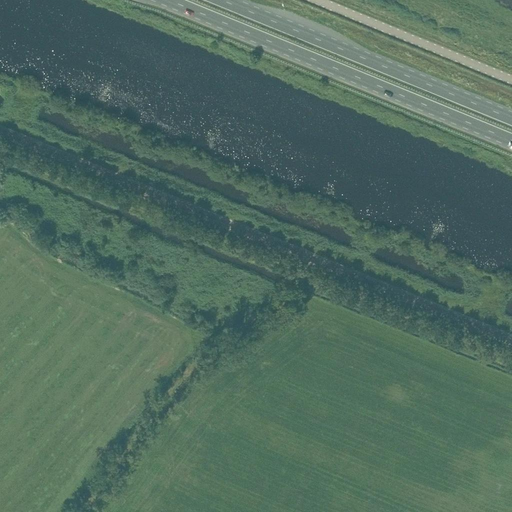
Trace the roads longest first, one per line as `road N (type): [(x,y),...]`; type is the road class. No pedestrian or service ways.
road 1 (unclassified): [(511,339),(0,130)]
road 2 (trunk): [(167,0),(511,141)]
road 3 (track): [(317,258),(183,382),(83,511)]
road 4 (trunk): [(511,119),(218,0)]
road 5 (unclassified): [(315,0),(511,80)]
